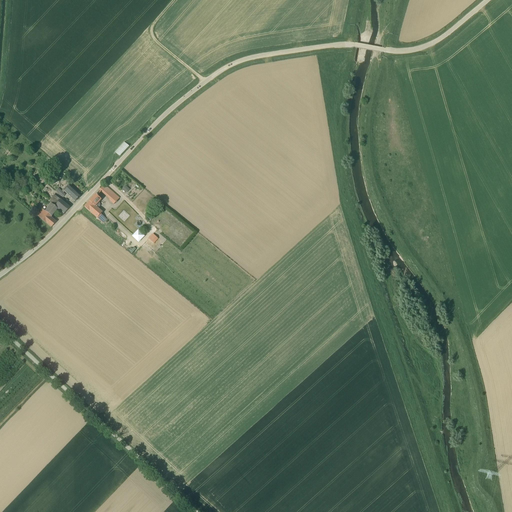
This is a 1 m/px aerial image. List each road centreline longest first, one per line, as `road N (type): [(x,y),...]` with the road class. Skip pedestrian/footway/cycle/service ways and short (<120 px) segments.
road 1 (unclassified): [(111,170),(174,103),(226,65),(357,45)]
road 2 (unclassified): [(199,511),(5,331)]
road 3 (residential): [(0,271),(111,170)]
road 4 (unclassified): [(382,50),(428,45),(486,0)]
